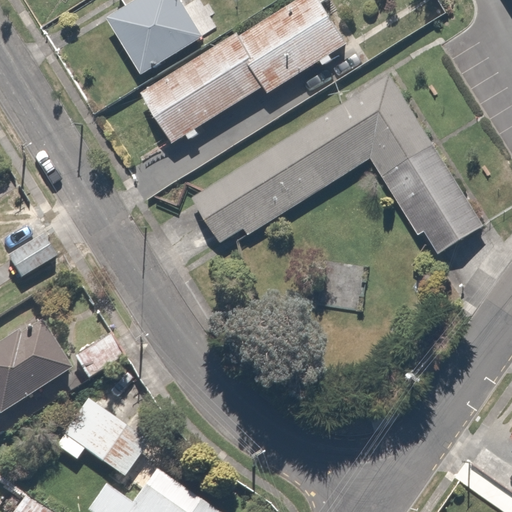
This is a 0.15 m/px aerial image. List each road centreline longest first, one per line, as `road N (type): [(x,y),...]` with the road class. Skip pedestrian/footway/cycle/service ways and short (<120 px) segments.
road 1 (residential): [(375,509),(224,394),(0,53)]
road 2 (residential): [(511,303),(375,509)]
